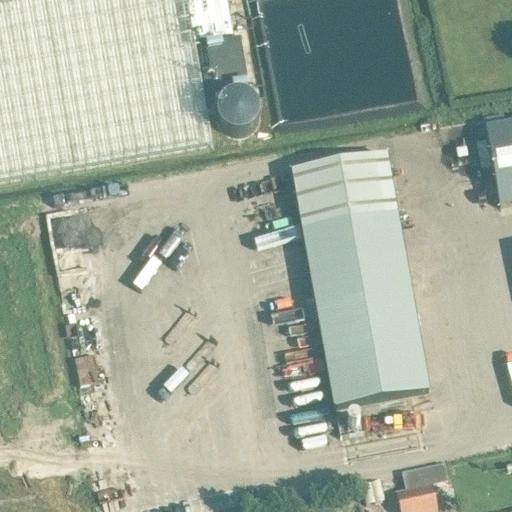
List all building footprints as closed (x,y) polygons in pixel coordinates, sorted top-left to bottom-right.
[(231,41),(223,0),(0,0),(0,183),(109,165),(210,147),(192,48),(231,41)] [(237,47),(203,53),(212,102),(246,96),(237,47)] [(511,126),(487,131),(501,210),(511,208),(511,126)] [(386,159),(290,175),(331,413),(428,396),(386,159)] [(439,511),(434,489),(396,497),(399,511),(439,511)]
